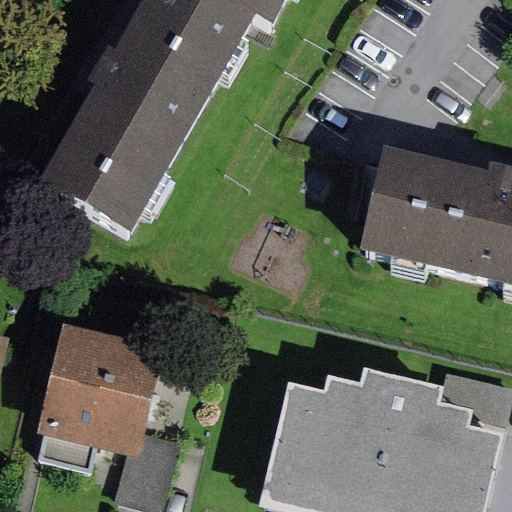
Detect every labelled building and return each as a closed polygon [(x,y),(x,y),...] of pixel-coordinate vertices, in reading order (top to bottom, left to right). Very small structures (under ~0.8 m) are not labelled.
[(114,110),(59,210),(150,260),(272,41),(244,28),(251,12),(224,0),(176,0),(135,75),(125,70),(105,105),(114,110)] [(224,0),(251,12),(244,28),(272,41),(293,50),(316,0),(224,0)] [(504,199),(402,177),(379,279),(511,307),(511,188),(507,187),(504,199)] [(179,365),(76,343),(53,453),(137,470),(128,511),(133,511),(183,511),(196,453),(162,446),(179,365)] [(24,352),(0,346),(0,456),(2,457),(24,352)] [(311,403),(285,511),(511,511),(511,509),(511,448),(493,444),(496,428),(462,420),(465,406),(385,387),(381,403),(350,395),(346,411),(311,403)]
